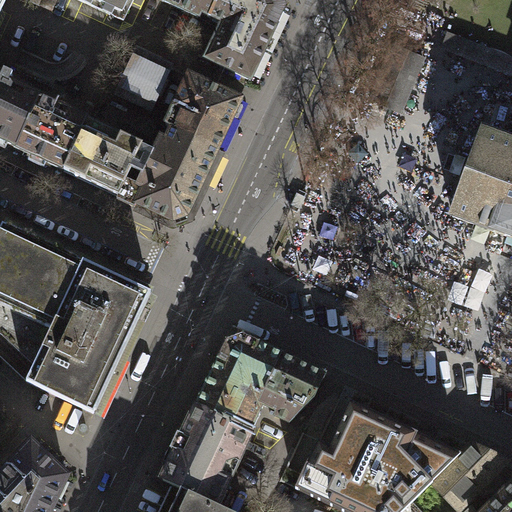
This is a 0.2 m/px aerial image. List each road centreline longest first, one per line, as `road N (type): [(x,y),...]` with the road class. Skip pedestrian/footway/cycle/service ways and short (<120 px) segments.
road 1 (residential): [(205,286),(511,429)]
road 2 (tertiary): [(205,286),(341,0)]
road 3 (residential): [(0,183),(205,286)]
road 4 (tertiary): [(118,471),(205,286)]
road 5 (residential): [(0,382),(73,450),(118,471)]
